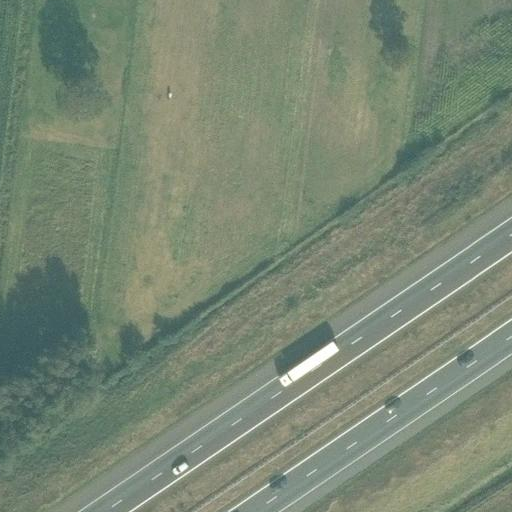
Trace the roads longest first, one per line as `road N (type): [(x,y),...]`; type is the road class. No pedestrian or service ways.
road 1 (motorway): [(511,235),(104,511)]
road 2 (motorway): [(255,511),(511,337)]
